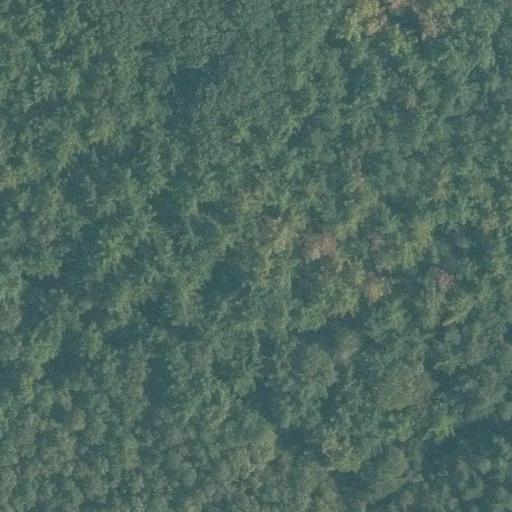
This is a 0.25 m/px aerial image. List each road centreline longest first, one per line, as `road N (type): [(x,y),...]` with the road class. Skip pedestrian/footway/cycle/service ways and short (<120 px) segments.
road 1 (track): [(511,375),(336,511)]
road 2 (track): [(380,0),(511,160)]
